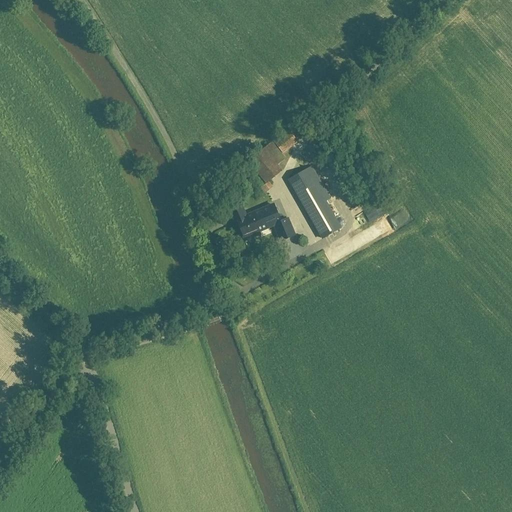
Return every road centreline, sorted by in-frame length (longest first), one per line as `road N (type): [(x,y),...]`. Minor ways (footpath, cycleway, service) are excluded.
road 1 (unknown): [(430,0),(328,115),(284,175),(289,192)]
road 2 (unclassified): [(130,511),(83,354)]
road 3 (unclassified): [(0,465),(83,354)]
road 4 (unclassified): [(83,354),(0,265)]
